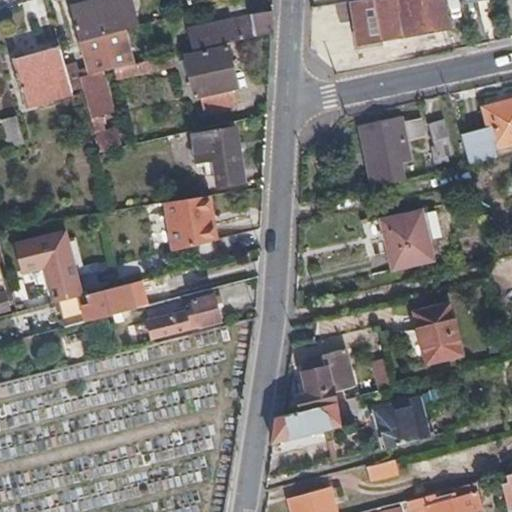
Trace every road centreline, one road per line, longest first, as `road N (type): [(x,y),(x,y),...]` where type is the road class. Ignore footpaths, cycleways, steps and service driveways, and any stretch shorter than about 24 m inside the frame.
road 1 (residential): [(285,107),(277,282),(243,511)]
road 2 (residential): [(285,107),(511,59)]
